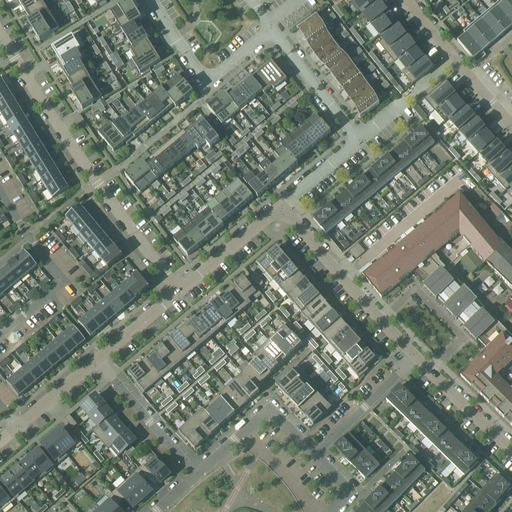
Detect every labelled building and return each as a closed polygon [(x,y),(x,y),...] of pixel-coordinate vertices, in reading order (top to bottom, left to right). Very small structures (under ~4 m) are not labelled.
[(25,12),(42,2),(41,0),(25,0),(20,4),(25,12)] [(355,0),(348,5),(349,6),(353,2),(360,12),(376,0),(355,0)] [(381,0),(376,0),(360,12),(370,24),(388,10),(381,0)] [(511,23),(511,10),(503,0),(500,0),(495,5),(511,24),(511,23)] [(511,0),(503,0),(511,10),(511,0)] [(136,11),(130,1),(110,13),(112,16),(117,23),(136,11)] [(48,11),(42,2),(25,12),(30,20),(28,22),(28,23),(48,11)] [(457,3),(447,10),(450,14),(459,6),(457,3)] [(487,12),(503,31),(511,24),(495,5),(487,12)] [(68,10),(65,12),(67,16),(71,14),(74,12),(72,8),(68,10)] [(398,21),(388,10),(370,24),(379,36),(398,21)] [(53,19),(48,11),(28,23),(33,31),(53,19)] [(142,19),(136,11),(117,23),(122,32),(142,19)] [(503,31),(487,12),(479,18),(495,38),(503,31)] [(316,15),(297,29),(297,30),(299,29),(306,37),(323,25),(316,15)] [(495,38),(479,18),(471,25),(488,44),(495,38)] [(33,31),(40,41),(59,29),(57,26),(53,19),(33,31)] [(122,32),(127,40),(144,30),(139,22),(142,20),(142,19),(122,32)] [(384,51),(407,33),(398,21),(379,36),(382,41),(378,44),(384,51)] [(311,47),(328,35),(323,25),(306,37),(311,47)] [(488,44),(471,25),(464,32),(480,51),(480,50),(488,44)] [(127,40),(132,49),(130,50),(150,38),(144,30),(127,40)] [(457,42),(469,55),(476,64),(486,56),(482,53),(480,50),(480,51),(464,32),(463,32),(466,35),(457,42)] [(416,45),(407,33),(384,51),(394,63),(416,45)] [(365,44),(357,34),(353,37),(361,47),(365,44)] [(317,56),(334,44),(328,35),(311,47),(317,56)] [(80,49),(74,39),(72,36),(52,49),(59,61),(57,63),(80,49)] [(130,50),(135,59),(132,61),(155,47),(150,38),(130,50)] [(323,65),(341,52),(340,52),(334,44),(317,56),(323,65)] [(416,45),(394,63),(394,64),(398,60),(406,69),(401,73),(402,73),(424,55),(416,45)] [(155,47),(132,61),(139,72),(140,75),(161,62),(153,49),(155,48),(155,47)] [(82,60),(77,52),(80,50),(80,49),(57,63),(63,72),(82,60)] [(341,52),(323,65),(332,72),(349,60),(341,52)] [(424,55),(402,73),(412,85),(434,67),(424,55)] [(85,70),(80,62),(82,60),(63,72),(68,81),(85,70)] [(338,81),(355,69),(349,60),(332,72),(338,81)] [(275,91),(285,82),(287,81),(271,62),(260,72),(258,70),(257,70),(275,91)] [(344,90),(361,78),(355,69),(338,81),(344,90)] [(90,79),(85,70),(68,81),(73,89),(70,91),(71,91),(90,79)] [(264,94),(272,88),(274,91),(275,91),(257,70),(250,76),(264,94)] [(185,101),(193,94),(178,76),(176,78),(170,83),(185,101)] [(255,98),(262,92),(264,94),(250,76),(242,83),(255,98)] [(351,99),(368,86),(361,78),(344,90),(351,99)] [(96,88),(90,79),(71,91),(76,100),(96,88)] [(446,81),(424,100),(434,112),(456,93),(446,81)] [(170,83),(162,90),(176,108),(185,101),(170,83)] [(247,105),(255,98),(242,83),(234,90),(247,105)] [(357,108),(374,95),(368,86),(351,99),(357,107),(357,108)] [(7,89),(7,88),(0,91),(0,104),(12,97),(9,91),(9,92),(7,89)] [(76,100),(82,110),(102,98),(100,95),(96,88),(76,100)] [(162,90),(154,97),(167,112),(174,106),(176,108),(162,90)] [(239,111),(247,105),(234,90),(227,96),(225,93),(224,94),(239,111)] [(285,93),(281,96),(285,102),(289,98),(285,93)] [(456,93),(434,112),(444,123),(466,104),(456,93)] [(231,118),(239,111),(224,94),(216,100),(231,118)] [(374,95),(357,108),(362,118),(360,119),(360,120),(379,106),(374,95)] [(13,98),(12,97),(0,104),(0,113),(2,116),(18,106),(15,101),(14,101),(13,98)] [(154,97),(146,103),(159,119),(167,112),(154,97)] [(216,100),(207,108),(222,126),(225,124),(225,123),(231,118),(216,100)] [(103,108),(100,103),(90,109),(93,114),(99,110),(103,108)] [(146,103),(138,110),(151,125),(159,119),(146,103)] [(458,131),(476,115),(466,104),(444,123),(448,120),(458,131)] [(21,111),(18,106),(2,116),(7,125),(24,115),(22,113),(21,111)] [(138,110),(130,116),(143,132),(151,125),(138,110)] [(417,115),(422,121),(423,122),(426,119),(421,112),(417,115)] [(29,125),(24,115),(7,125),(13,135),(29,125)] [(476,115),(458,131),(468,142),(486,126),(476,115)] [(130,116),(123,123),(121,120),(120,121),(135,138),(143,132),(130,116)] [(322,141),(331,133),(316,116),(314,117),(307,123),(322,141)] [(210,149),(218,142),(220,141),(202,120),(193,127),(191,125),(210,149)] [(120,121),(113,127),(111,124),(110,124),(127,145),(135,138),(120,121)] [(436,130),(428,122),(425,125),(432,133),(436,130)] [(313,148),(322,141),(307,123),(298,131),(313,148)] [(127,145),(110,124),(98,134),(114,152),(125,143),(127,145)] [(30,126),(29,125),(13,135),(19,144),(35,134),(32,128),(31,129),(30,126)] [(198,150),(205,143),(210,149),(191,125),(183,132),(198,150)] [(478,153),(496,138),(486,126),(468,142),(478,153)] [(413,136),(426,151),(434,144),(422,129),(413,136)] [(304,156),(313,148),(298,131),(289,138),(304,156)] [(188,154),(196,148),(198,150),(183,132),(175,139),(188,154)] [(38,139),(35,134),(19,144),(24,153),(41,143),(39,141),(38,139)] [(426,151),(413,136),(405,143),(417,158),(426,151)] [(297,165),(298,165),(296,163),(304,156),(289,138),(281,145),(297,165)] [(496,138),(478,153),(488,164),(484,168),(506,149),(496,138)] [(180,160),(188,154),(175,139),(168,145),(180,160)] [(41,144),(41,143),(24,153),(30,162),(46,152),(43,147),(41,145),(41,144)] [(417,158),(405,143),(396,150),(409,165),(417,158)] [(173,167),(180,160),(168,145),(160,152),(173,167)] [(289,172),(297,165),(281,145),(280,146),(282,148),(275,154),(289,172)] [(511,155),(506,149),(484,168),(495,179),(511,163),(511,155)] [(388,157),(401,172),(409,165),(396,150),(388,157)] [(52,162),(46,152),(30,162),(36,172),(52,162)] [(165,173),(173,167),(160,152),(152,158),(165,173)] [(282,178),(289,172),(275,154),(267,161),(282,178)] [(401,172),(388,157),(380,164),(393,179),(401,172)] [(143,162),(142,162),(157,180),(165,174),(165,173),(152,158),(145,164),(143,162)] [(274,185),(282,178),(267,161),(259,167),(274,185)] [(53,163),(52,162),(36,172),(41,181),(58,171),(56,169),(55,167),(54,165),(52,163),(53,163)] [(142,162),(134,169),(149,187),(157,180),(142,162)] [(511,163),(495,179),(505,191),(511,184),(511,163)] [(372,171),(384,186),(393,179),(380,164),(372,171)] [(266,192),(274,185),(259,167),(251,174),(266,192)] [(134,169),(125,177),(140,194),(143,192),(149,187),(134,169)] [(63,180),(58,171),(41,181),(47,190),(63,180)] [(363,178),(376,193),(384,186),(372,171),(363,178)] [(251,174),(245,179),(243,181),(258,198),(266,192),(251,174)] [(376,193),(363,178),(355,185),(368,200),(376,193)] [(64,181),(63,180),(47,190),(53,200),(69,190),(66,184),(65,184),(64,181)] [(245,205),(253,199),(238,181),(236,182),(230,188),(245,205)] [(347,192),(359,207),(368,200),(355,185),(347,192)] [(230,188),(222,194),(237,212),(245,205),(230,188)] [(338,199),(351,214),(359,207),(347,192),(338,199)] [(222,194),(214,201),(229,219),(237,212),(222,194)] [(421,280),(425,285),(424,287),(425,288),(429,293),(430,294),(435,299),(436,300),(437,299),(438,298),(445,305),(446,306),(444,307),(444,308),(445,309),(448,312),(449,313),(451,316),(452,317),(455,320),(456,320),(456,321),(457,320),(458,319),(466,327),(465,328),(464,329),(465,330),(470,335),(471,336),(475,340),(476,341),(477,341),(478,340),(485,347),(486,348),(487,350),(499,338),(497,336),(496,334),(498,333),(499,331),(500,329),(500,327),(499,325),(498,323),(460,283),(450,272),(447,270),(439,261),(437,260),(436,260),(432,256),(433,255),(434,254),(459,234),(471,224),(472,224),(476,221),(476,220),(479,217),(463,198),(460,194),(434,216),(435,216),(416,232),(413,228),(404,235),(404,236),(407,239),(397,248),(381,261),(373,267),(370,270),(369,268),(370,267),(368,265),(358,273),(362,277),(362,276),(382,299),(388,294),(397,286),(408,277),(408,276),(409,275),(413,273),(414,271),(419,276),(417,277),(419,279),(420,281),(421,280)] [(330,206),(343,221),(351,214),(338,199),(330,206)] [(214,201),(206,207),(223,227),(224,227),(222,225),(229,219),(214,201)] [(82,208),(80,206),(66,218),(73,227),(87,215),(87,214),(86,214),(84,212),(85,211),(84,210),(83,210),(82,209),(82,208)] [(322,213),(335,228),(343,221),(330,206),(322,213)] [(151,207),(147,211),(151,215),(155,212),(151,207)] [(206,207),(206,208),(208,210),(200,217),(214,235),(223,227),(206,207)] [(313,220),(326,235),(335,228),(322,213),(313,220)] [(92,220),(87,215),(73,227),(80,235),(94,223),(94,222),(93,222),(91,220),(92,220)] [(200,217),(191,224),(206,242),(214,235),(200,217)] [(511,252),(500,241),(499,242),(483,222),(479,217),(476,220),(476,221),(472,224),(471,224),(459,234),(463,239),(470,247),(474,252),(461,263),(472,275),(486,263),(487,264),(494,271),(495,272),(494,272),(501,279),(502,279),(509,286),(510,287),(511,289),(511,300),(506,307),(511,312),(511,252)] [(99,228),(94,223),(80,235),(87,243),(101,231),(100,230),(98,228),(99,228)] [(191,224),(182,232),(197,249),(206,242),(191,224)] [(108,239),(101,231),(87,243),(94,252),(108,239)] [(182,232),(175,237),(173,239),(188,257),(197,249),(182,232)] [(110,242),(108,239),(94,252),(101,260),(115,248),(111,243),(110,242)] [(117,250),(115,248),(101,260),(108,269),(123,256),(121,255),(119,253),(118,251),(118,252),(117,250)] [(266,254),(256,263),(265,273),(284,257),(277,248),(268,256),(266,254)] [(37,267),(25,252),(16,259),(28,274),(37,267)] [(284,257),(265,273),(272,281),(291,265),(284,257)] [(28,274),(16,259),(8,266),(20,281),(28,274)] [(291,265),(272,281),(280,289),(298,273),(291,265)] [(20,281),(8,266),(0,272),(0,273),(12,288),(20,281)] [(12,288),(0,273),(0,290),(3,295),(12,288)] [(298,273),(280,289),(286,297),(305,281),(298,273)] [(149,289),(137,274),(128,281),(141,296),(143,294),(144,293),(146,291),(148,290),(149,289)] [(243,278),(235,286),(251,305),(262,296),(253,286),(251,288),(243,278)] [(141,296),(128,281),(120,288),(132,303),(134,301),(136,300),(137,299),(139,297),(140,297),(141,296)] [(294,305),(312,289),(305,281),(286,297),(294,305)] [(235,286),(227,292),(243,311),(251,305),(235,286)] [(132,303),(120,288),(112,295),(124,310),(132,303)] [(312,289),(294,305),(301,313),(319,297),(312,289)] [(227,292),(219,299),(235,318),(243,311),(227,292)] [(124,310),(112,295),(104,302),(116,317),(121,313),(121,312),(123,311),(124,310)] [(307,321),(326,304),(319,297),(301,313),(307,321)] [(219,299),(210,306),(226,325),(235,318),(219,299)] [(116,317),(104,302),(95,309),(108,324),(116,317)] [(326,304),(307,321),(315,329),(333,312),(326,304)] [(210,306),(202,312),(218,332),(226,325),(210,306)] [(108,324),(95,309),(87,316),(99,331),(104,327),(104,326),(106,324),(106,325),(108,324)] [(202,312),(195,319),(211,338),(218,332),(202,312)] [(333,312),(315,329),(321,337),(340,320),(333,312)] [(99,331),(87,316),(78,323),(90,338),(96,333),(98,331),(98,332),(99,331)] [(195,319),(186,326),(202,345),(211,338),(195,319)] [(340,320),(321,337),(329,345),(347,328),(340,320)] [(302,345),(293,336),(295,334),(286,325),(276,335),(294,353),(302,345)] [(186,326),(178,333),(194,352),(202,345),(186,326)] [(86,342),(74,327),(65,335),(77,349),(86,342)] [(347,328),(329,345),(335,352),(354,336),(347,328)] [(178,333),(170,340),(186,359),(194,352),(178,333)] [(511,388),(511,390),(497,376),(502,371),(511,361),(511,343),(503,334),(499,338),(487,350),(483,354),(476,361),(460,377),(471,387),(481,396),(480,396),(489,405),(496,411),(496,412),(504,420),(511,427),(511,428),(511,388)] [(77,349),(65,335),(57,341),(69,356),(74,352),(76,350),(77,349)] [(269,342),(286,360),(294,353),(276,335),(269,342)] [(342,360),(361,344),(354,336),(335,352),(342,360)] [(170,340),(162,346),(178,366),(186,359),(170,340)] [(69,356),(57,341),(48,348),(61,363),(66,359),(65,359),(68,357),(69,356)] [(261,349),(278,367),(286,360),(269,342),(261,349)] [(361,344),(342,360),(349,368),(368,351),(361,344)] [(162,346),(154,353),(170,373),(178,366),(162,346)] [(61,363),(48,348),(40,355),(52,370),(61,363)] [(253,357),(271,375),(278,367),(261,349),(253,357)] [(368,351),(349,368),(359,379),(369,370),(367,368),(375,360),(368,351)] [(154,353),(145,360),(161,379),(170,373),(154,353)] [(220,354),(214,359),(217,362),(223,357),(220,354)] [(52,370),(40,355),(32,362),(44,377),(52,370)] [(246,364),(263,382),(271,375),(253,357),(246,364)] [(145,360),(137,367),(153,386),(161,379),(145,360)] [(44,377),(32,362),(23,369),(36,384),(38,382),(39,380),(39,381),(41,380),(40,379),(43,378),(44,377)] [(239,371),(259,393),(259,392),(256,389),(263,382),(246,364),(239,371)] [(153,386),(137,367),(128,374),(136,384),(134,386),(142,396),(153,386)] [(201,368),(196,372),(197,373),(200,376),(205,372),(201,368)] [(36,384),(23,369),(15,376),(27,391),(32,387),(32,386),(34,384),(35,385),(36,384)] [(276,387),(283,395),(301,378),(294,370),(276,387)] [(259,393),(239,371),(238,371),(242,375),(234,381),(251,400),(259,393)] [(27,391),(15,376),(6,383),(19,398),(27,391)] [(302,378),(283,395),(291,403),(309,385),(302,378)] [(226,389),(245,410),(245,409),(243,407),(251,400),(234,381),(226,389)] [(291,403),(298,411),(316,393),(309,385),(291,403)] [(394,409),(408,394),(400,387),(386,401),(394,409)] [(245,410),(226,389),(218,396),(235,415),(235,414),(238,411),(240,414),(245,410)] [(298,411),(305,418),(306,418),(323,401),(316,393),(298,411)] [(408,394),(394,409),(402,416),(416,402),(408,394)] [(235,415),(218,396),(210,403),(227,421),(235,415)] [(104,406),(96,397),(87,404),(86,402),(81,407),(90,418),(104,406)] [(313,426),(331,409),(324,401),(323,401),(306,418),(313,426)] [(410,424),(423,409),(416,402),(402,416),(410,424)] [(227,421),(210,403),(202,410),(219,429),(227,421)] [(111,415),(104,406),(90,418),(98,426),(92,432),(111,415)] [(417,431),(431,417),(423,409),(410,424),(417,431)] [(219,429),(202,410),(194,417),(211,436),(219,429)] [(119,424),(111,415),(92,432),(100,441),(119,424)] [(77,425),(69,416),(65,420),(72,429),(77,425)] [(211,436),(194,417),(186,425),(203,443),(211,436)] [(431,417),(417,431),(425,439),(439,425),(431,417)] [(127,433),(119,424),(100,441),(108,450),(127,433)] [(203,443),(186,425),(176,434),(185,444),(187,442),(197,453),(202,448),(200,446),(203,443)] [(433,446),(447,432),(439,425),(425,439),(433,446)] [(61,430),(52,438),(65,453),(74,445),(77,449),(82,445),(74,436),(69,440),(61,430)] [(440,454),(454,440),(447,432),(433,446),(440,454)] [(135,443),(127,433),(108,450),(114,445),(122,454),(135,443)] [(348,434),(334,448),(342,456),(356,442),(348,434)] [(52,438),(42,446),(50,456),(46,459),(53,469),(68,457),(65,453),(52,438)] [(448,461),(462,447),(454,440),(440,454),(448,461)] [(356,442),(342,456),(349,464),(364,450),(356,442)] [(135,451),(132,447),(124,453),(128,457),(135,451)] [(462,447),(448,461),(456,469),(470,455),(462,447)] [(364,450),(349,464),(357,472),(371,458),(364,450)] [(39,451),(29,459),(44,477),(53,469),(46,459),(39,451)] [(464,477),(478,463),(470,455),(456,469),(464,477)] [(371,458),(357,472),(365,480),(379,466),(371,458)] [(403,466),(417,480),(425,472),(411,458),(403,466)] [(29,459),(20,467),(33,482),(35,484),(44,477),(29,459)] [(156,460),(155,459),(145,467),(143,465),(139,469),(147,478),(151,474),(160,484),(169,475),(160,465),(162,464),(157,459),(156,460)] [(96,463),(90,468),(94,472),(99,468),(96,463)] [(417,480),(403,466),(395,473),(410,487),(417,480)] [(20,467),(11,475),(24,490),(33,482),(20,467)] [(147,478),(139,469),(125,482),(142,500),(151,492),(143,482),(147,478)] [(388,481),(402,495),(410,487),(395,473),(388,481)] [(11,475),(2,483),(8,491),(16,500),(26,492),(24,490),(11,475)] [(511,489),(496,476),(489,484),(504,497),(511,489)] [(402,495),(388,481),(380,489),(395,503),(402,495)] [(142,500),(125,482),(128,486),(119,493),(116,490),(111,494),(120,503),(124,499),(133,508),(142,500)] [(504,497),(489,484),(482,492),(497,505),(504,497)] [(0,489),(0,509),(2,511),(16,500),(8,491),(7,492),(5,494),(4,494),(0,489)] [(395,503),(380,489),(373,497),(387,511),(395,503)] [(474,500),(487,511),(490,511),(497,505),(482,492),(474,500)] [(120,503),(111,494),(107,498),(109,500),(100,509),(102,511),(119,511),(115,507),(120,503)] [(365,504),(373,511),(385,511),(387,511),(373,497),(365,504)] [(467,508),(471,511),(487,511),(474,500),(467,508)]
